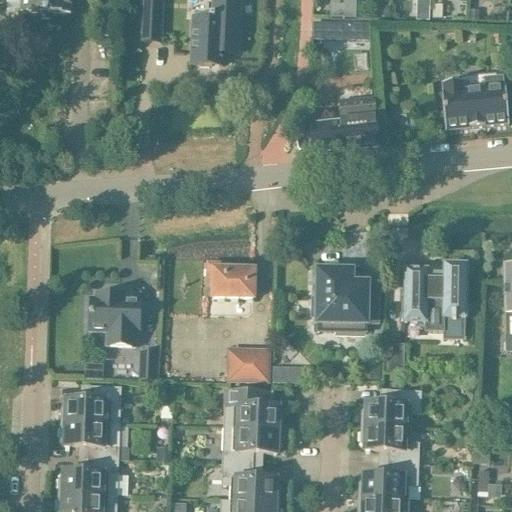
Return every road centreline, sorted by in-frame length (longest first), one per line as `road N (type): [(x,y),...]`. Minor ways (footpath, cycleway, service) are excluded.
road 1 (unclassified): [(0,203),(511,152)]
road 2 (residential): [(27,511),(32,385)]
road 3 (residential): [(328,511),(333,388)]
